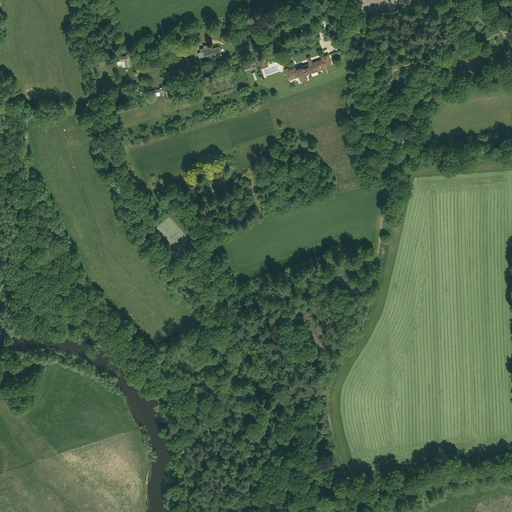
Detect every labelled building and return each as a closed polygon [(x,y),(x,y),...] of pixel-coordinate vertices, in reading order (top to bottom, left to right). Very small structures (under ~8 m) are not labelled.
[(200,49),(201,52),(198,53),(199,58),(204,57),(204,56),(208,55),(209,58),(218,56),(218,57),(222,56),(219,47),(212,49),(211,45),(204,46),(204,48),(200,49)] [(126,56),(119,56),(120,61),(125,61),(125,67),(130,67),(129,54),(126,54),(126,56)] [(322,60),(313,63),(310,56),(307,58),(309,65),(295,70),(295,68),(289,70),(290,71),(289,72),(290,77),(295,75),(296,78),(300,77),(301,80),(302,80),(303,86),(308,84),(307,78),(306,75),(322,69),(324,76),(328,74),(326,68),(325,68),(325,66),(331,64),(328,55),(321,57),(322,60)] [(259,61),(260,63),(258,63),(260,70),(268,67),(265,58),(259,61)] [(150,91),(151,97),(156,95),(156,96),(160,96),(159,94),(165,93),(167,97),(170,96),(169,89),(165,90),(164,88),(150,91)] [(119,108),(110,110),(112,115),(119,113),(131,110),(130,105),(119,108)]
